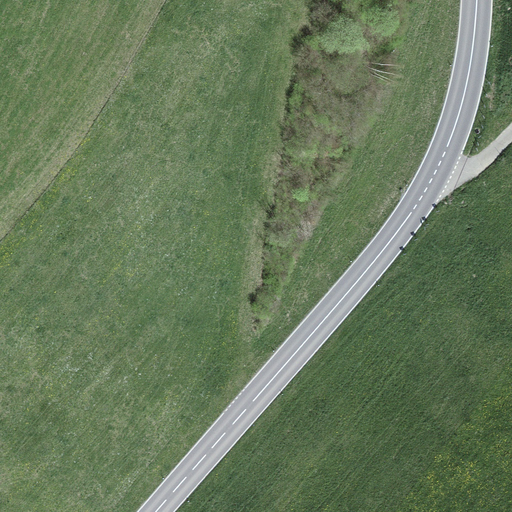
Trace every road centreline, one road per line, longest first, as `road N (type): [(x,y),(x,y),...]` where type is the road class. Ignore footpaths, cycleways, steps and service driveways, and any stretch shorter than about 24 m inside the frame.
road 1 (secondary): [(155,511),(374,260),(431,180)]
road 2 (secondary): [(431,180),(458,115),(476,0)]
